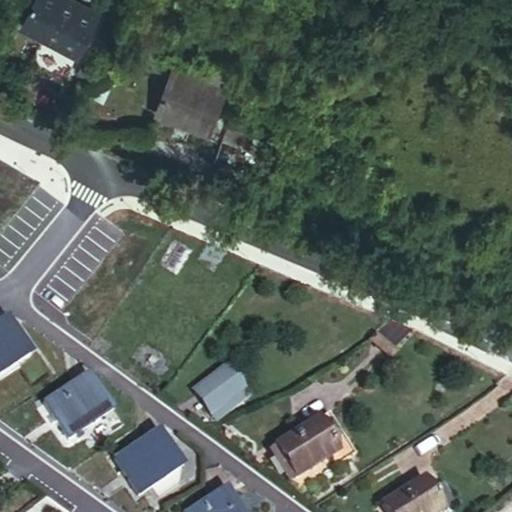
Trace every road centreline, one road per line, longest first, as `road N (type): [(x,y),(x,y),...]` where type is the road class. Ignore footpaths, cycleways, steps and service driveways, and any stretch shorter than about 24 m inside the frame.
road 1 (unclassified): [(104,169),(511,359)]
road 2 (residential): [(10,300),(298,511)]
road 3 (residential): [(10,300),(104,169)]
